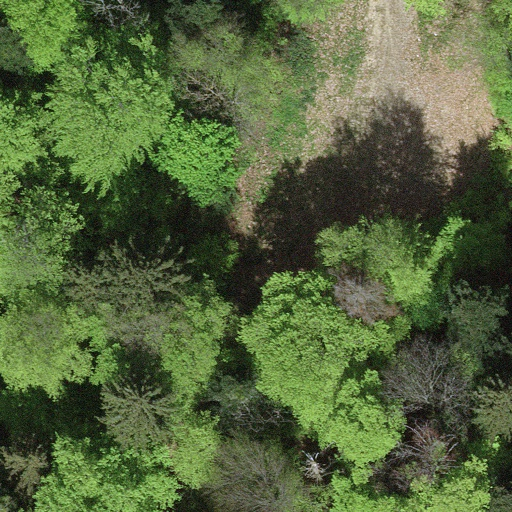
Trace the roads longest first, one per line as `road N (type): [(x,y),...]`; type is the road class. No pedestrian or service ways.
road 1 (track): [(493,0),(348,201)]
road 2 (track): [(348,201),(389,0)]
